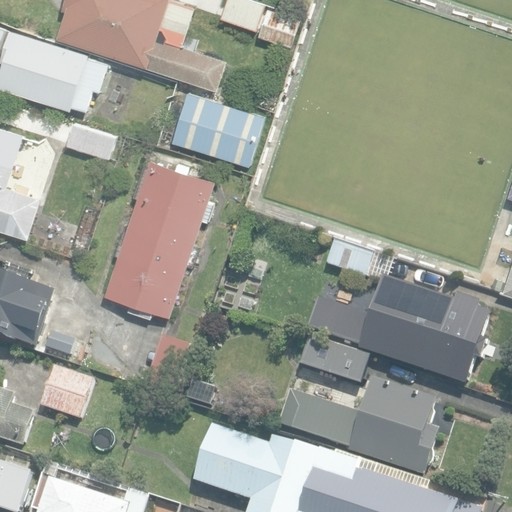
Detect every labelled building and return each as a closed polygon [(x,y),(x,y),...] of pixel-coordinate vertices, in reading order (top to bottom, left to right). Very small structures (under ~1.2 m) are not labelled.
[(70,10),(61,38),(217,87),(226,59),(167,41),(170,32),(163,30),(172,0),(64,0),(63,7),(70,10)] [(228,0),(223,18),(260,30),(268,3),(257,0),(228,0)] [(261,35),(293,47),(303,19),(270,8),(261,35)] [(75,106),(89,111),(96,90),(101,91),(110,63),(91,56),(91,55),(13,29),(3,61),(7,62),(0,84),(0,85),(74,110),(75,106)] [(135,88),(154,95),(159,81),(140,74),(135,88)] [(266,118),(188,93),(173,141),(250,167),(266,118)] [(70,145),(112,158),(119,136),(77,122),(70,145)] [(0,228),(31,238),(44,198),(10,187),(19,159),(0,152),(0,228)] [(108,296),(173,317),(190,265),(195,267),(202,247),(197,245),(218,180),(153,159),(131,226),(127,225),(117,254),(121,256),(108,296)] [(362,349),(455,380),(467,346),(473,348),(488,302),(460,293),(458,299),(391,277),(398,258),(338,238),(329,264),(384,282),(373,314),(334,301),(324,331),(364,344),(362,349)] [(0,334),(41,348),(59,292),(32,283),(3,273),(0,272),(0,334)] [(48,347),(74,355),(78,340),(53,332),(48,347)] [(149,381),(176,390),(191,344),(164,335),(149,381)] [(311,368),(364,385),(372,359),(320,342),(311,368)] [(44,405),(82,419),(87,405),(97,379),(58,365),(44,405)] [(0,437),(28,446),(38,413),(16,406),(19,395),(0,388),(0,380),(3,371),(0,369),(0,437)] [(202,398),(214,402),(220,385),(207,381),(202,398)] [(351,453),(422,476),(432,470),(444,431),(429,426),(438,401),(375,381),(365,413),(292,390),(281,425),(352,448),(351,453)] [(485,511),(486,510),(363,468),(365,464),(326,451),(325,452),(302,444),(301,445),(275,436),(272,445),(215,425),(196,480),(255,500),(250,511),(485,511)] [(11,461),(38,469),(43,458),(15,449),(11,461)] [(145,511),(150,497),(135,493),(132,505),(51,479),(40,511),(145,511)]
